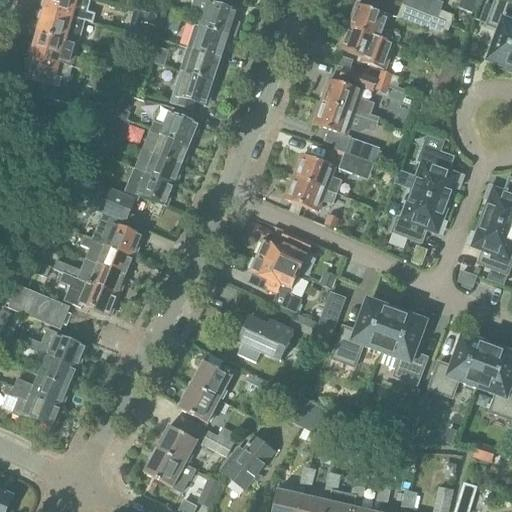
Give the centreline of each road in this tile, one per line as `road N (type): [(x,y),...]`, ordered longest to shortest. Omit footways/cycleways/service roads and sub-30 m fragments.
road 1 (residential): [(80,486),(223,196)]
road 2 (residential): [(434,296),(223,196)]
road 3 (residential): [(223,196),(287,0)]
road 4 (residential): [(434,296),(487,160)]
